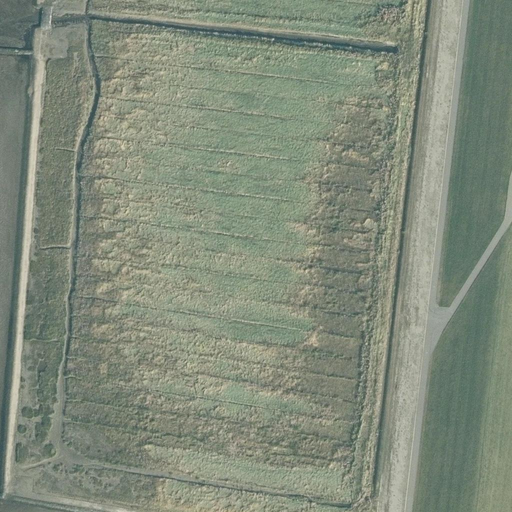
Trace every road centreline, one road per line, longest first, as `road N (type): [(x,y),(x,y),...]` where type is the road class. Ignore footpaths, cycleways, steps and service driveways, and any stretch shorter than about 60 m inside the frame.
road 1 (track): [(466,0),(408,511)]
road 2 (track): [(511,192),(507,219),(427,350)]
